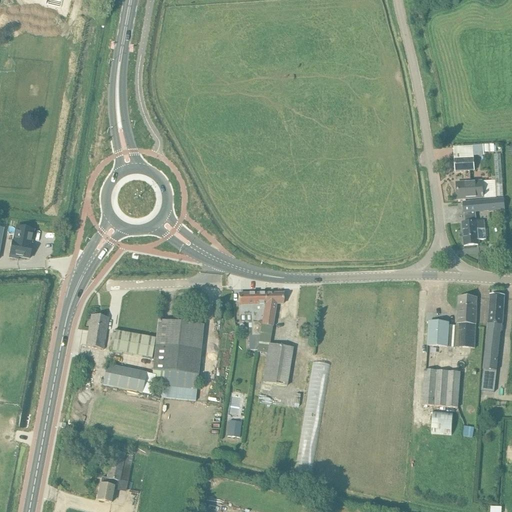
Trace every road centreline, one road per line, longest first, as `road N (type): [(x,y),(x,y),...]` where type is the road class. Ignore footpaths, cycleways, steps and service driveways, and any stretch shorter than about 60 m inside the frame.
road 1 (unclassified): [(442,239),(398,0)]
road 2 (secondary): [(32,511),(69,301)]
road 3 (unclassified): [(220,264),(276,279),(416,277)]
